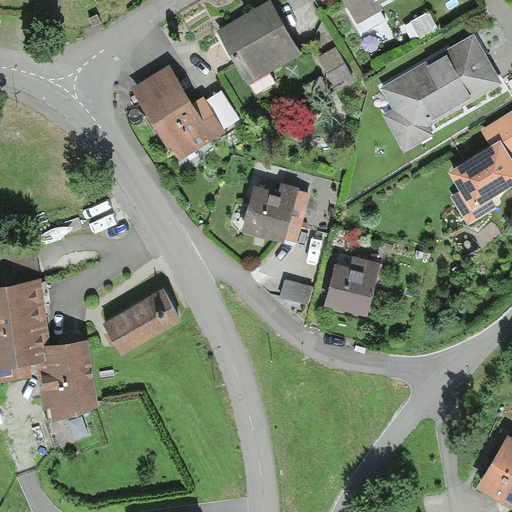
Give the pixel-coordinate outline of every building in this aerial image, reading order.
[(341,0),(355,23),(381,8),(379,4),(386,0),(341,0)] [(303,56),(270,1),(239,19),(216,32),(249,88),(303,56)] [(444,53),(382,88),(395,111),(383,118),(403,153),(433,137),(428,129),(504,85),(474,36),(444,53)] [(336,48),(318,58),(337,90),(355,80),(336,48)] [(170,69),(133,91),(168,149),(171,147),(179,161),(226,132),(225,130),(240,120),(222,92),(207,101),(204,97),(192,104),(185,93),(170,69)] [(511,113),(483,132),(492,147),(450,174),(460,191),(451,197),(469,224),(496,207),(492,201),(511,187),(511,113)] [(253,189),(242,231),(284,243),(285,240),(296,243),(309,196),(298,193),(299,189),(282,184),(279,196),(253,189)] [(325,308),(368,319),(382,263),(354,256),(351,268),(336,264),(325,308)] [(31,352),(37,351),(47,350),(45,335),(51,334),(42,268),(0,274),(0,377),(34,374),(31,352)] [(313,287),(285,280),(281,299),(308,305),(313,287)] [(161,286),(104,318),(122,349),(179,317),(161,286)] [(89,329),(51,334),(45,335),(47,350),(37,351),(44,398),(51,397),(53,413),(100,399),(89,329)] [(511,434),(509,433),(477,487),(511,507),(511,434)]
